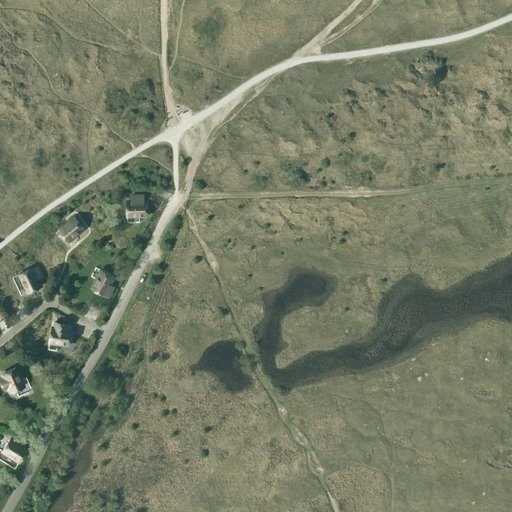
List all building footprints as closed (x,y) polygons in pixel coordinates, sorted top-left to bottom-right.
[(131,194),(131,202),(127,202),(127,216),(147,216),(147,201),(145,202),(145,194),(131,194)] [(68,241),(84,229),(75,218),(59,230),(68,241)] [(32,268),(20,274),(28,292),(41,286),(38,280),(44,277),(39,266),(32,269),(32,268)] [(101,270),(92,288),(109,297),(115,287),(110,284),(114,277),(101,270)] [(52,328),(50,342),(69,345),(72,331),(68,331),(69,324),(56,322),(55,328),(52,328)] [(4,378),(0,379),(0,381),(4,390),(8,387),(10,392),(23,386),(15,368),(2,374),(4,378)] [(26,450),(9,439),(2,451),(19,462),(26,450)]
